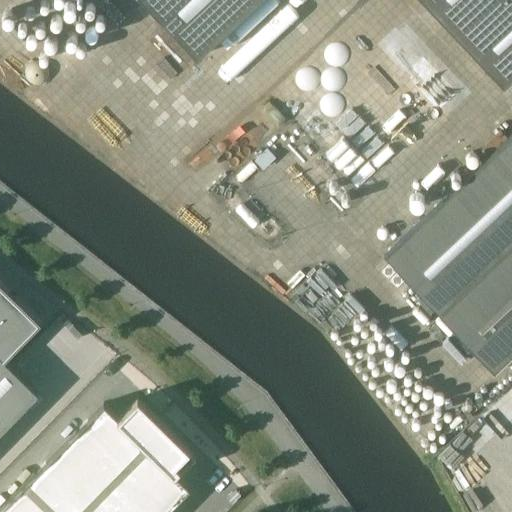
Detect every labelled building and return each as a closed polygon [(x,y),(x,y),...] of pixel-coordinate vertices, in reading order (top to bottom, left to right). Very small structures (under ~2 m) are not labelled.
[(5,0),(0,7),(0,22),(5,26),(24,0),(5,0)] [(143,0),(196,56),(256,0),(143,0)] [(511,65),(511,0),(416,0),(496,81),(511,65)] [(23,12),(6,28),(13,36),(5,44),(13,53),(39,29),(23,12)] [(511,132),(384,254),(494,372),(511,355),(511,132)] [(265,166),(272,155),(262,148),(254,159),(265,166)] [(3,356),(38,320),(0,282),(0,430),(39,391),(3,356)] [(511,384),(498,397),(505,404),(492,417),(506,432),(511,427),(511,384)] [(103,402),(0,507),(0,511),(166,511),(190,488),(175,473),(179,470),(180,471),(195,455),(188,448),(138,399),(137,398),(118,417),(103,402)]
